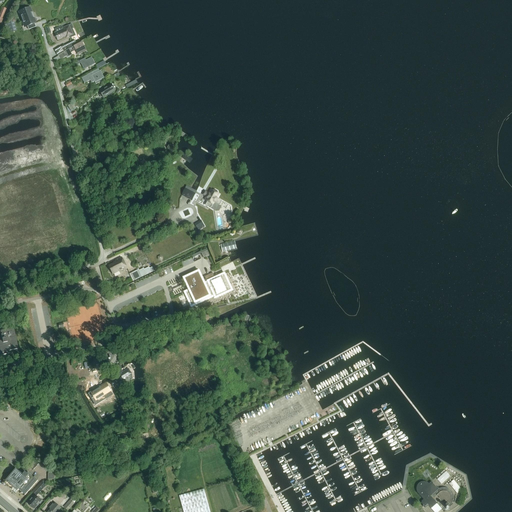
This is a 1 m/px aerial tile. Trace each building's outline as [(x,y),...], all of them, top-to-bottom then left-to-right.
[(25,27),(27,26),(28,30),(35,27),(34,24),(35,23),(34,18),(33,19),(31,12),(29,8),(19,12),(25,27)] [(6,28),(8,33),(16,31),(14,22),(7,24),(8,28),(6,28)] [(73,29),(74,28),(72,24),(63,28),(62,26),(55,29),(57,32),(54,33),(58,41),(66,37),(66,38),(70,37),(71,38),(76,36),(73,29)] [(82,47),(84,46),(83,43),(78,45),(75,40),(65,46),(65,45),(55,50),(58,56),(59,56),(61,60),(67,56),(68,57),(72,55),(71,52),(76,50),(79,55),(85,52),(82,47)] [(80,61),(76,63),(77,66),(81,63),(84,69),(92,65),(90,60),(86,61),(85,59),(80,62),(80,61)] [(91,81),(92,83),(95,82),(96,85),(103,81),(102,79),(103,79),(99,69),(88,75),(82,78),(85,84),(91,81)] [(112,84),(100,92),(104,98),(115,91),(112,84)] [(68,106),(71,112),(77,109),(73,103),(68,106)] [(193,159),(185,154),(182,158),(190,163),(193,159)] [(139,160),(135,162),(140,171),(144,169),(139,160)] [(196,194),(186,188),(182,196),(192,201),(196,194)] [(209,194),(205,192),(203,195),(207,197),(205,200),(207,202),(205,205),(215,211),(218,204),(220,205),(222,201),(217,199),(219,195),(217,194),(218,193),(218,192),(215,190),(214,190),(213,191),(211,190),(209,194)] [(201,220),(195,224),(198,231),(205,227),(201,220)] [(196,233),(193,229),(190,231),(195,240),(200,237),(197,233),(196,233)] [(235,242),(221,245),(223,253),(237,250),(235,242)] [(204,257),(209,255),(206,248),(201,251),(204,257)] [(116,261),(116,262),(114,263),(114,264),(109,266),(113,274),(121,270),(122,271),(127,269),(121,258),(116,261)] [(139,270),(130,274),(133,281),(152,272),(149,267),(144,270),(144,268),(139,271),(139,270)] [(199,272),(185,279),(190,290),(185,292),(192,306),(215,295),(216,297),(231,290),(224,275),(215,279),(212,273),(201,278),(199,272)] [(0,356),(9,354),(8,351),(18,349),(13,329),(0,331),(0,356)] [(119,375),(110,381),(112,384),(112,385),(113,387),(114,386),(116,389),(119,387),(118,384),(122,382),(121,380),(131,374),(128,368),(122,372),(121,365),(117,366),(119,375)] [(104,385),(91,392),(96,400),(104,395),(106,399),(113,395),(112,393),(116,391),(113,387),(112,385),(108,387),(107,385),(105,386),(104,385)] [(38,461),(31,469),(33,471),(34,469),(38,465),(40,463),(38,461)] [(38,481),(30,474),(29,475),(26,472),(23,475),(16,469),(4,483),(12,490),(14,488),(18,491),(19,489),(26,495),(38,481)] [(55,479),(56,473),(51,470),(48,474),(48,480),(55,479)] [(42,500),(37,496),(46,485),(42,482),(33,492),(35,494),(31,500),(28,504),(34,509),(37,505),(38,506),(42,500)] [(417,491),(418,494),(423,500),(422,501),(421,502),(422,504),(425,507),(428,504),(430,507),(431,508),(433,507),(437,504),(441,509),(443,507),(447,504),(448,503),(450,501),(450,499),(450,497),(450,495),(448,493),(447,492),(444,491),(442,491),(440,492),(433,484),(433,483),(432,482),(429,484),(427,482),(425,482),(422,482),(420,483),(418,484),(417,487),(416,489),(417,491)] [(179,496),(183,511),(210,511),(204,489),(179,496)] [(76,500),(73,497),(64,507),(68,511),(75,503),(74,503),(76,500)] [(57,511),(61,508),(56,503),(54,505),(53,504),(50,507),(51,508),(48,511),(57,511)]
